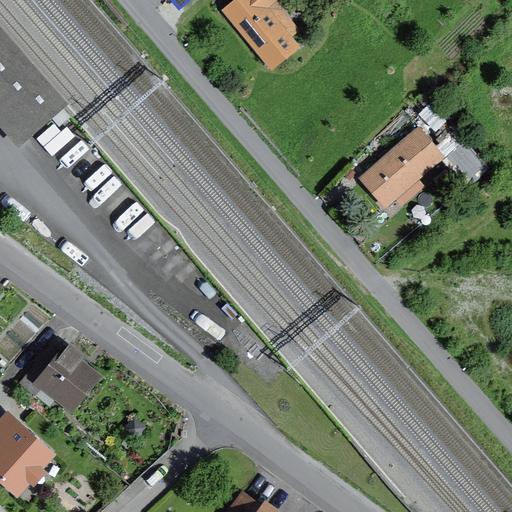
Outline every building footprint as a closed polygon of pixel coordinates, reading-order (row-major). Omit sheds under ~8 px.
[(169,0),(182,12),(195,0),(169,0)] [(231,0),(222,7),(267,60),(293,38),(266,5),(271,0),(231,0)] [(0,95),(27,127),(57,101),(0,35),(0,95)] [(414,135),(363,178),(386,205),(400,193),(404,196),(413,189),(409,185),(437,161),(414,135)] [(457,137),(446,147),(473,177),(484,167),(457,137)] [(71,404),(94,377),(77,363),(83,356),(70,346),(64,353),(53,344),(21,383),(33,392),(42,381),(71,404)] [(0,478),(17,494),(52,453),(19,424),(0,445),(0,478)] [(228,511),(263,511),(241,495),(228,511)]
